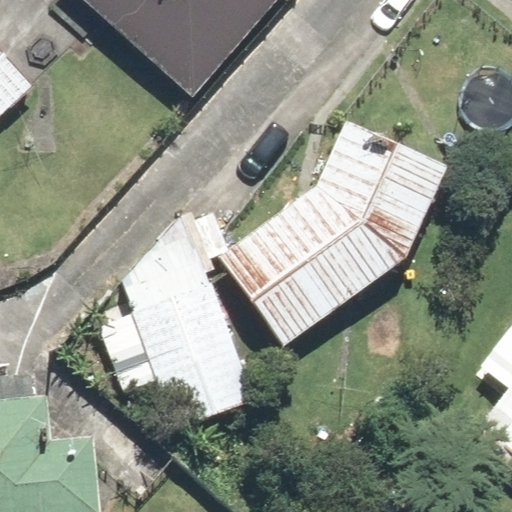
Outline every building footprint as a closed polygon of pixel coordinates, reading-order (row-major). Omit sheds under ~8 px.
[(65,0),(180,105),(276,0),(65,0)] [(0,115),(27,87),(0,61),(0,115)] [(434,172),(330,123),(303,191),(206,261),(273,351),(390,266),(434,172)] [(511,374),(467,430),(511,465),(511,374)] [(36,402),(0,404),(0,511),(95,511),(90,437),(39,441),(36,402)]
